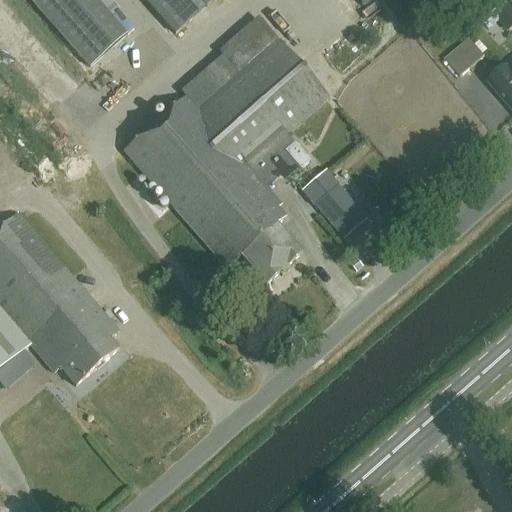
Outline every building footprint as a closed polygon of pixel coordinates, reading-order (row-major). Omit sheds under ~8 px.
[(92,0),(48,0),(36,10),(89,70),(125,38),(92,0)] [(143,0),(175,35),(214,0),(143,0)] [(470,39),(445,61),(460,79),(486,57),(470,39)] [(328,98),(276,40),(237,75),(221,56),(179,93),(185,99),(123,154),(227,271),(240,259),(265,287),(300,256),(275,228),(285,219),(277,209),(281,206),(265,189),(279,177),(283,181),(297,169),(282,152),(291,143),(285,136),(328,98)] [(488,86),(511,113),(511,74),(510,76),(506,71),(488,86)] [(294,144),(284,152),(300,171),(310,163),(294,144)] [(354,211),(336,189),(315,207),(333,228),(354,211)] [(17,217),(0,231),(0,371),(29,347),(53,374),(58,370),(74,388),(117,352),(108,342),(117,334),(17,217)]
